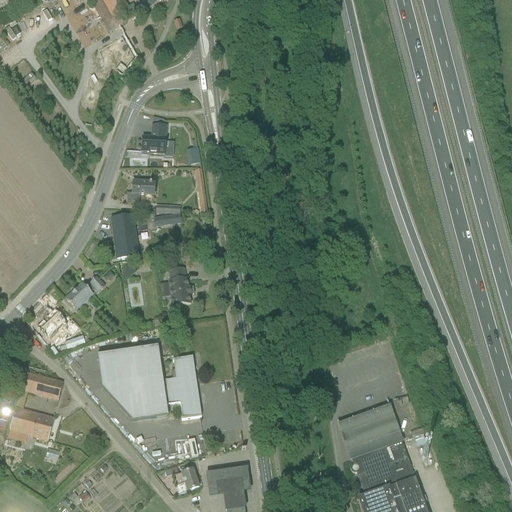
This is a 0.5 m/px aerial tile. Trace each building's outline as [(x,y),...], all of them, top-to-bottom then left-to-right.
[(139,16),(133,6),(128,9),(123,0),(80,0),(103,38),(139,16)] [(137,0),(139,3),(138,3),(144,13),(144,14),(165,1),(167,0),(137,0)] [(0,38),(8,48),(10,46),(2,37),(0,38)] [(29,88),(37,81),(31,75),(23,82),(29,88)] [(142,139),(141,153),(149,154),(149,155),(164,156),(165,156),(166,144),(166,140),(165,140),(166,128),(153,127),(152,140),(142,139)] [(193,151),(190,151),(193,167),(201,165),(198,150),(197,150),(193,151)] [(201,217),(208,216),(202,171),(195,172),(201,217)] [(151,184),(133,183),(132,196),(128,195),(128,204),(140,205),(141,196),(154,197),(154,185),(151,185),(151,184)] [(156,215),(180,216),(180,209),(156,207),(156,215)] [(155,229),(182,226),(180,216),(153,220),(155,229)] [(133,217),(112,220),(117,260),(138,257),(133,217)] [(129,265),(121,273),(124,275),(126,278),(134,271),(129,265)] [(161,300),(171,298),(172,308),(191,306),(189,297),(191,297),(190,289),(188,290),(187,281),(185,281),(184,271),(169,273),(170,283),(168,283),(169,285),(160,286),(161,300)] [(103,280),(105,282),(110,282),(115,278),(110,273),(103,280)] [(104,289),(95,279),(90,285),(91,285),(86,290),(82,285),(65,301),(76,312),(92,296),(91,294),(95,290),(99,294),(104,289)] [(54,310),(34,330),(47,343),(48,342),(49,343),(59,334),(58,332),(64,327),(72,336),(79,330),(68,319),(65,321),(54,310)] [(151,323),(156,329),(161,325),(156,320),(151,323)] [(199,415),(194,386),(164,391),(163,383),(162,377),(162,375),(158,349),(97,357),(101,390),(132,424),(168,419),(166,408),(166,407),(180,405),(182,420),(182,422),(201,420),(200,417),(199,417),(199,415)] [(177,381),(163,383),(164,391),(194,386),(191,361),(192,361),(192,359),(173,361),(173,364),(174,364),(177,381)] [(21,393),(58,402),(63,384),(26,374),(21,393)] [(402,443),(390,410),(389,408),(339,427),(351,461),(402,443)] [(27,437),(47,442),(53,421),(16,411),(8,439),(25,444),(27,437)] [(180,442),(183,460),(198,456),(194,439),(180,442)] [(426,511),(402,443),(351,461),(353,466),(352,466),(351,467),(351,468),(350,469),(350,470),(350,471),(351,472),(351,473),(352,473),(352,474),(353,474),(354,475),(355,475),(356,475),(364,498),(360,499),(364,511),(426,511)] [(199,489),(193,472),(173,478),(176,488),(185,485),(188,493),(199,489)]
